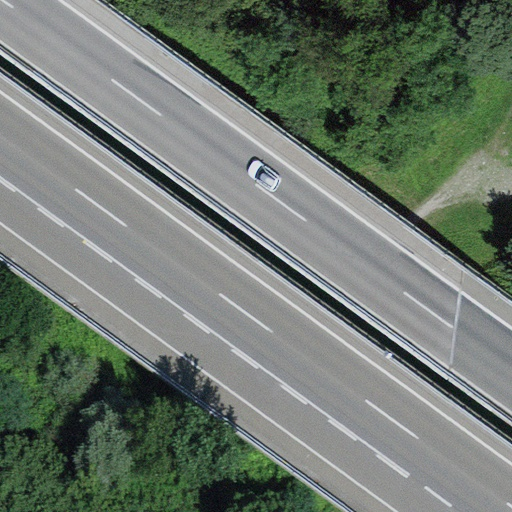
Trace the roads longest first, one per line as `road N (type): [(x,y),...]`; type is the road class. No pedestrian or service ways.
road 1 (trunk): [(0,135),(511,509)]
road 2 (trunk): [(511,372),(0,0)]
